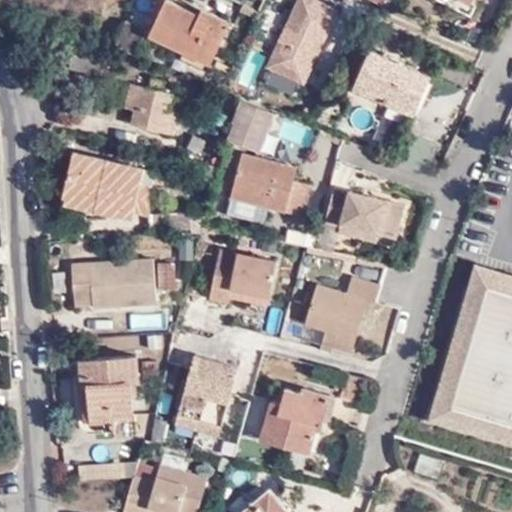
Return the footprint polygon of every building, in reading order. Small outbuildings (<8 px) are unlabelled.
[(232,18),(209,8),(205,14),(197,10),(175,0),(161,0),(148,32),(212,59),(232,18)] [(303,84),(338,9),(317,0),(299,0),(268,69),(303,84)] [(358,0),(357,2),(369,9),(374,0),(358,0)] [(380,0),(376,12),(398,22),(407,0),(380,0)] [(205,14),(209,8),(202,3),(197,10),(205,14)] [(146,29),(124,18),(111,46),(134,53),(146,29)] [(348,79),(385,95),(390,84),(414,95),(427,67),(366,39),(348,79)] [(106,60),(77,54),(74,69),(103,75),(106,60)] [(147,83),(140,107),(136,123),(178,136),(183,110),(176,108),(179,93),(168,90),(172,81),(157,76),(155,85),(147,83)] [(129,104),(140,107),(147,83),(136,80),(129,104)] [(390,84),(385,95),(409,106),(414,95),(390,84)] [(263,129),(272,101),(257,95),(249,125),(263,129)] [(311,145),(319,126),(287,114),(280,134),(311,145)] [(383,159),(415,177),(430,151),(400,134),(383,159)] [(298,174),(302,163),(249,146),(236,185),(302,208),(313,180),(298,174)] [(138,181),(139,168),(74,149),(60,194),(66,195),(95,201),(94,207),(116,212),(118,207),(149,214),(148,184),(138,181)] [(151,170),(139,168),(138,181),(148,184),(152,184),(151,170)] [(326,219),(338,224),(356,232),(357,229),(377,237),(395,241),(405,212),(386,205),(382,209),(349,196),(350,193),(338,189),(326,219)] [(95,201),(66,195),(64,203),(93,210),(94,207),(95,201)] [(154,232),(195,228),(193,211),(152,214),(154,232)] [(356,232),(338,224),(336,229),(375,244),(377,237),(357,229),(356,232)] [(230,296),(231,291),(234,281),(271,291),(279,257),(222,244),(210,291),(230,296)] [(511,267),(480,258),(473,285),(511,296),(511,267)] [(150,305),(150,261),(70,267),(71,309),(150,305)] [(172,289),(173,264),(157,264),(158,290),(172,289)] [(375,303),(381,286),(355,277),(348,294),(317,282),(304,321),(335,332),(334,341),(353,346),(368,301),(375,303)] [(234,281),(231,291),(268,301),(271,291),(234,281)] [(434,413),(511,437),(511,296),(473,285),(434,413)] [(196,351),(179,410),(201,415),(224,420),(240,363),(196,351)] [(140,378),(140,358),(79,363),(79,382),(91,382),(92,424),(114,423),(113,418),(130,417),(130,393),(136,392),(135,379),(140,378)] [(161,379),(161,359),(147,361),(149,380),(161,379)] [(313,448),(329,388),(302,379),(299,387),(287,383),(283,397),(272,393),(258,432),(313,448)] [(201,415),(179,410),(176,421),(199,427),(201,415)] [(201,415),(199,427),(220,433),(224,420),(201,415)] [(163,511),(199,511),(209,481),(160,467),(158,485),(134,479),(134,480),(128,502),(163,511)] [(283,511),(278,506),(273,509),(259,492),(239,507),(242,511),(283,511)] [(163,511),(128,502),(125,511),(163,511)]
